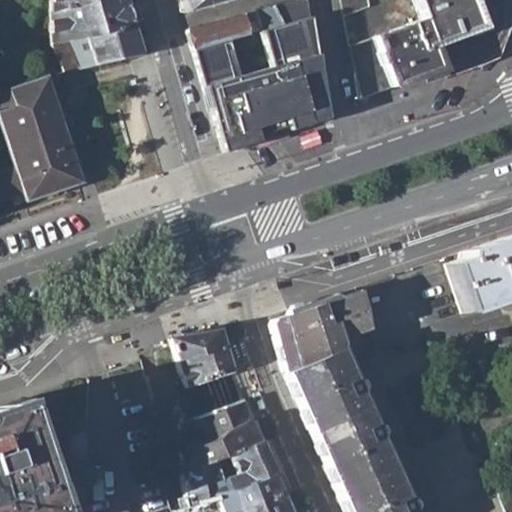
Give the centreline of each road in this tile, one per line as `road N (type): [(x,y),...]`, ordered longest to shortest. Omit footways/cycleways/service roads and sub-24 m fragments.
road 1 (secondary): [(225,268),(511,175)]
road 2 (residential): [(317,511),(225,268)]
road 3 (secondary): [(0,344),(225,268)]
road 4 (secondary): [(206,209),(0,276)]
road 5 (residential): [(206,209),(151,0)]
road 6 (residential): [(322,0),(359,160)]
road 7 (secondary): [(359,160),(206,209)]
road 8 (secondary): [(511,112),(359,160)]
